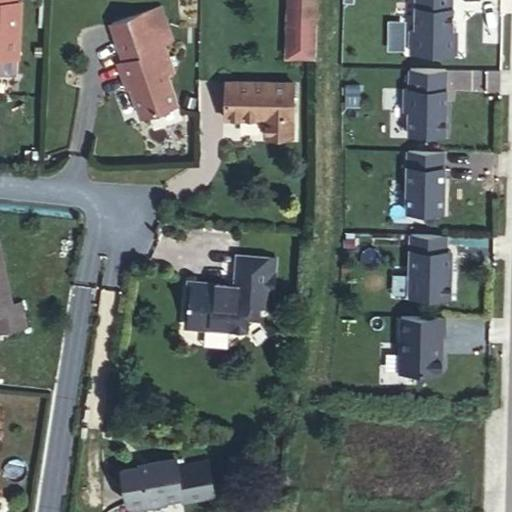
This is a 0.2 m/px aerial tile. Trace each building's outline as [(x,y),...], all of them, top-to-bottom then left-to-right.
[(0,0),(0,54),(18,56),(21,1),(16,0),(0,0)] [(315,0),(288,0),(287,55),(314,56),(315,0)] [(416,0),(413,58),(455,60),(457,0),(416,0)] [(111,22),(124,60),(158,49),(164,68),(171,66),(151,9),(111,22)] [(140,116),(177,104),(164,68),(158,49),(124,60),(118,62),(123,78),(127,76),(140,116)] [(313,91),(314,56),(287,55),(286,82),(286,91),(292,91),(313,91)] [(452,69),(409,68),(406,141),(449,143),(452,69)] [(286,82),(224,81),(223,118),(263,119),(264,136),(291,136),(292,91),(286,91),(286,82)] [(410,152),(407,219),(447,221),(449,154),(410,152)] [(411,234),(411,304),(455,304),(455,234),(411,234)] [(0,331),(27,326),(23,307),(13,310),(0,250),(0,331)] [(223,283),(187,280),(184,321),(187,325),(228,329),(228,326),(245,327),(246,318),(256,319),(258,305),(270,306),(274,257),(236,254),(233,284),(233,289),(226,288),(223,283)] [(401,315),(402,378),(446,378),(446,315),(401,315)] [(121,469),(127,502),(133,508),(147,505),(150,498),(163,496),(164,499),(182,495),(175,456),(147,461),(148,463),(121,469)]
